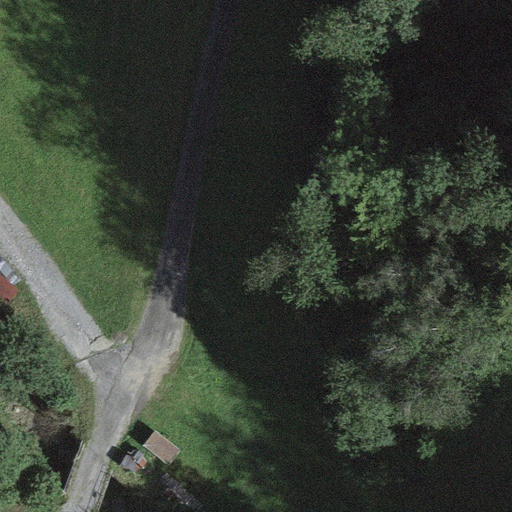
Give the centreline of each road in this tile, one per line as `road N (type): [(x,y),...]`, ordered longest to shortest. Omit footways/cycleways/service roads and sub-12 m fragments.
road 1 (track): [(71,511),(106,413),(167,292),(225,0)]
road 2 (track): [(0,224),(95,381),(106,413)]
